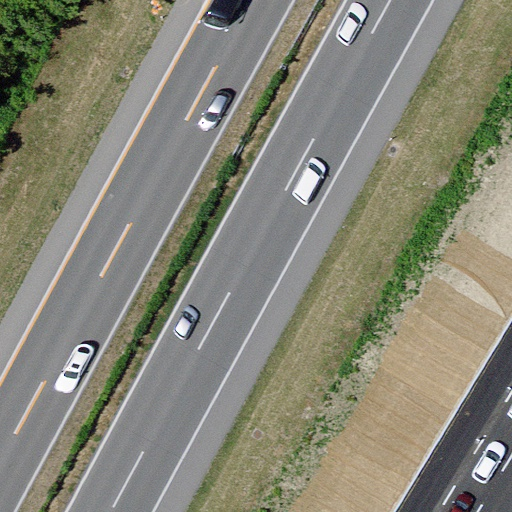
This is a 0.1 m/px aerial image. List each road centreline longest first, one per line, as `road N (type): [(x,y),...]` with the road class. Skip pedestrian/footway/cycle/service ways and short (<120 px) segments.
road 1 (motorway): [(111,511),(391,0)]
road 2 (motorway): [(253,0),(0,462)]
